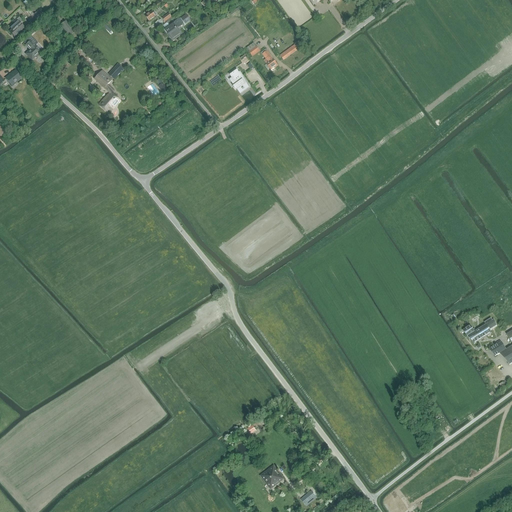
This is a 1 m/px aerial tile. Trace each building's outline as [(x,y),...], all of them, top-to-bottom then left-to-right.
[(231,16),(240,9),(240,8),(239,7),(229,14),(230,15),(231,16)] [(43,15),(39,10),(32,15),(37,20),(39,18),(37,15),(39,14),(41,17),(43,15)] [(64,23),(55,11),(50,15),(59,27),(60,26),(69,37),(74,33),(66,22),(64,23)] [(153,13),(151,12),(145,16),(148,20),(149,21),(155,16),(156,15),(154,12),(153,13)] [(172,17),(169,13),(162,18),(164,20),(164,21),(165,23),(167,22),(172,18),(171,17),(172,17)] [(182,34),(177,27),(178,27),(183,23),(184,25),(191,20),(186,14),(180,18),(174,23),(170,26),(164,30),(172,41),(182,34)] [(22,21),(19,18),(14,23),(15,24),(10,28),(11,30),(10,32),(14,37),(24,28),(19,22),(22,21)] [(30,35),(23,42),(26,45),(25,45),(30,50),(26,54),(31,60),(35,57),(35,58),(36,58),(38,56),(38,55),(41,52),(40,51),(35,46),(37,44),(37,43),(37,42),(30,35)] [(296,44),(280,55),(282,58),(283,60),(302,47),(298,42),(296,44)] [(249,52),(256,47),(254,43),(246,48),(249,52)] [(256,47),(249,52),(251,55),(252,57),(260,51),(259,50),(257,47),(256,47)] [(261,53),(262,54),(264,57),(265,59),(264,61),(266,64),(267,65),(270,69),(270,70),(274,67),(275,68),(278,66),(267,51),(266,49),(261,53)] [(108,75),(114,80),(122,72),(116,66),(108,75)] [(236,90),(239,93),(248,86),(240,72),(239,73),(237,70),(229,75),(231,78),(229,80),(234,86),(233,87),(236,91),(236,90)] [(6,80),(11,86),(21,78),(15,71),(5,79),(6,80)] [(103,71),(95,79),(105,88),(110,94),(99,105),(109,114),(121,101),(114,94),(115,93),(114,91),(108,85),(112,80),(103,71)] [(209,81),(213,86),(221,80),(218,75),(209,81)] [(152,84),(148,87),(154,96),(159,93),(152,84)] [(249,88),(248,86),(239,93),(240,95),(249,88)] [(496,326),(492,320),(494,320),(494,319),(492,320),(491,318),(484,322),(486,324),(474,331),(470,326),(471,325),(462,331),(463,330),(467,336),(469,335),(475,344),(474,344),(475,344),(474,343),(490,333),(490,334),(491,334),(491,333),(490,334),(488,331),(496,326)] [(493,347),(488,350),(489,350),(490,349),(495,356),(494,356),(495,357),(502,352),(510,365),(509,365),(511,363),(511,330),(506,334),(506,335),(507,334),(511,342),(511,345),(506,349),(501,342),(500,342),(502,344),(494,348),(493,347)] [(435,422),(440,418),(443,417),(438,408),(429,413),(435,422)] [(247,429),(251,434),(256,431),(252,426),(247,429)] [(273,467),(261,476),(271,489),(282,479),(273,467)] [(309,493),(301,500),(307,508),(317,500),(315,497),(318,494),(313,488),(308,492),(309,493)]
